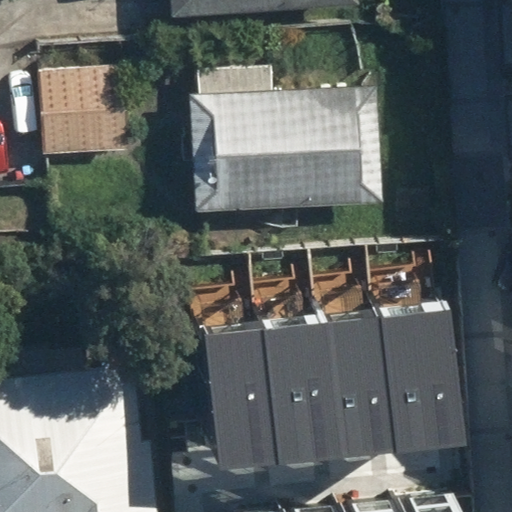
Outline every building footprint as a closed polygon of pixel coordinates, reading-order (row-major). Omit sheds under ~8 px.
[(281,79),(281,52),(193,54),(194,196),(388,194),(387,77),(281,79)] [(129,58),(40,62),(43,147),(133,144),(129,58)] [(0,155),(0,180),(30,181),(30,156),(0,155)] [(449,319),(215,342),(227,458),(460,435),(449,319)] [(7,380),(0,380),(0,511),(160,511),(157,437),(151,438),(148,368),(75,371),(74,355),(6,358),(7,380)] [(453,511),(451,491),(245,511),(453,511)]
